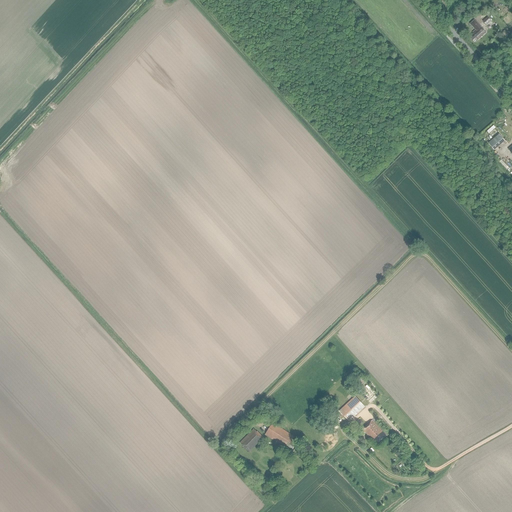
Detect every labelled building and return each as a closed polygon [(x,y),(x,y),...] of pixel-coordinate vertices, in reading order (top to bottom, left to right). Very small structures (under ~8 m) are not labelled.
[(500,14),(504,18),(509,12),(505,8),(500,14)] [(487,26),(492,21),(487,17),(485,19),(485,18),(482,20),(483,21),(483,22),(487,26)] [(475,30),(472,33),(473,34),(469,38),(474,43),(485,33),(474,20),(470,24),(475,30)] [(489,133),(495,127),(493,125),(487,131),(489,133)] [(489,143),(494,150),(504,141),(499,135),(489,143)] [(349,422),(365,407),(355,396),(339,411),(349,422)] [(386,436),(373,421),(372,420),(361,430),(364,433),(365,433),(367,435),(366,436),(368,438),(369,437),(372,441),(374,440),(377,444),(386,436)] [(286,446),(291,450),(295,444),(291,441),(293,437),(272,424),(265,435),(278,444),(279,443),(282,445),(285,446),(286,446)] [(263,438),(256,431),(256,432),(253,429),(239,443),(243,446),(242,447),(249,453),(263,438)] [(302,457),(293,469),(298,473),(307,461),(302,457)]
